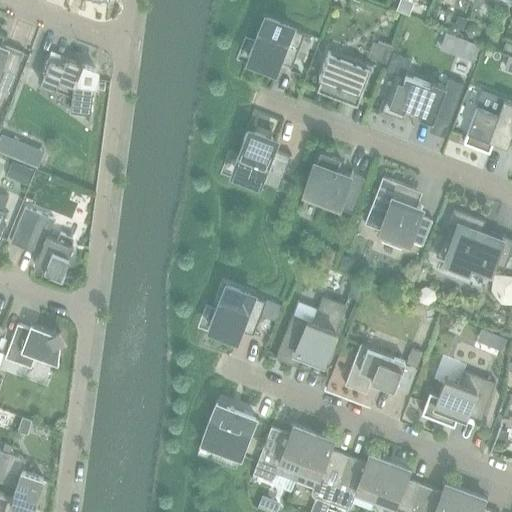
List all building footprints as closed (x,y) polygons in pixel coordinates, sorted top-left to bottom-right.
[(280,22),(267,17),(261,32),(259,31),(259,30),(258,30),(248,56),(277,67),(280,59),(290,63),(290,64),(291,65),(305,30),(280,21),(280,22)] [(0,44),(0,43),(4,33),(0,31),(0,87),(8,90),(24,49),(22,49),(21,52),(0,44)] [(373,63),(332,47),(331,51),(328,50),(318,76),(321,77),(317,88),(357,104),(373,63)] [(96,68),(66,56),(63,63),(49,57),(40,81),(72,94),(70,107),(90,110),(88,122),(89,122),(96,68)] [(404,75),(395,72),(381,109),(403,117),(407,106),(419,111),(418,115),(432,120),(435,113),(450,118),(464,81),(448,75),(445,84),(432,79),(430,83),(405,73),(404,75)] [(506,144),(511,129),(511,100),(503,97),(497,112),(477,104),(463,141),(479,147),(481,143),(490,146),(493,139),(506,144)] [(289,153),(274,147),(276,140),(247,128),(237,154),(238,154),(239,154),(241,155),(235,170),(249,175),(248,176),(278,187),(291,153),(290,153),(289,153)] [(350,174),(337,169),(341,158),(320,150),(304,190),(325,199),(326,196),(339,201),(337,209),(338,209),(339,206),(351,211),(365,176),(352,171),(353,169),(352,168),(350,174)] [(422,243),(432,218),(419,213),(421,207),(415,205),(418,197),(413,186),(383,174),(365,220),(385,228),(381,238),(400,245),(404,236),(409,238),(422,243)] [(26,205),(12,240),(39,251),(34,262),(61,273),(65,262),(70,263),(73,236),(61,230),(58,236),(48,232),(54,217),(26,205)] [(511,245),(511,236),(483,225),(485,218),(454,206),(448,221),(453,223),(448,235),(443,233),(438,247),(436,253),(469,266),(471,260),(490,267),(491,267),(493,262),(504,266),(511,245)] [(241,290),(228,285),(222,300),(220,299),(219,298),(209,324),(238,335),(241,327),(251,331),(251,332),(253,333),(260,313),(275,319),(281,304),(242,289),(241,290)] [(323,361),(345,302),(322,293),(312,319),(292,312),(275,355),(297,364),(302,353),(323,361)] [(31,327),(17,322),(5,356),(31,365),(35,353),(57,361),(61,333),(36,323),(35,325),(31,327)] [(394,388),(405,360),(393,355),(394,354),(360,341),(345,382),(366,390),(371,376),(382,381),(381,383),(394,388)] [(481,417),(495,380),(465,368),(460,381),(445,375),(438,393),(429,390),(421,411),(454,424),(458,413),(465,415),(467,412),(481,417)] [(240,453),(255,415),(216,399),(201,438),(240,453)] [(299,467),(313,430),(290,421),(290,423),(293,424),(290,431),(271,424),(253,471),(270,478),(274,476),(280,460),(299,467)] [(329,501),(348,454),(329,446),(332,439),(335,440),(335,439),(313,430),(299,467),(294,478),(313,485),(311,490),(313,494),(329,501)] [(0,478),(9,451),(0,448),(0,478)] [(9,451),(0,478),(0,480),(16,485),(13,494),(9,493),(4,509),(12,511),(38,511),(42,488),(40,487),(43,476),(22,469),(26,457),(9,451)] [(374,496),(389,459),(366,451),(366,452),(369,453),(366,461),(348,454),(329,501),(346,507),(350,505),(356,489),(374,496)] [(412,511),(423,483),(405,476),(408,468),(411,469),(411,468),(389,459),(374,496),(393,504),(389,511),(412,511)] [(455,511),(465,488),(442,480),(442,481),(445,482),(442,490),(423,483),(412,511),(455,511)] [(465,488),(455,511),(499,511),(481,505),(484,497),(487,498),(487,497),(465,488)]
